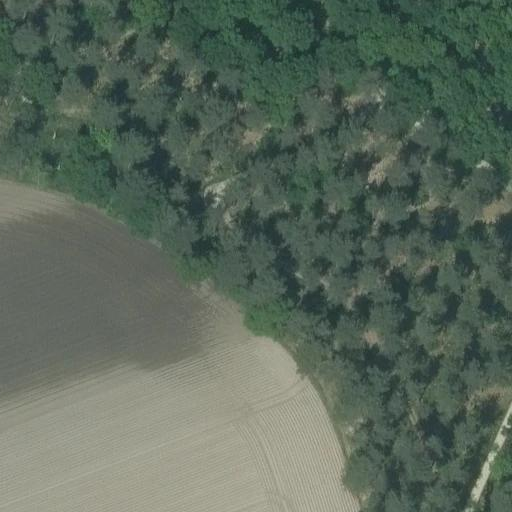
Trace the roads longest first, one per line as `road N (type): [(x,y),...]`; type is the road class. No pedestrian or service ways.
road 1 (track): [(399,112),(277,159),(210,200),(392,383),(445,511)]
road 2 (track): [(511,180),(473,143),(414,121),(363,88),(285,0)]
